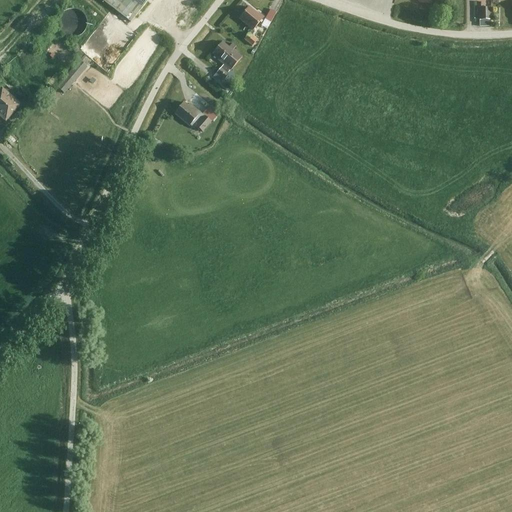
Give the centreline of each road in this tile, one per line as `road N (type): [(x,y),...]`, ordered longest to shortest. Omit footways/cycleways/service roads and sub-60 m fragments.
road 1 (residential): [(59,290),(149,96),(219,0)]
road 2 (residential): [(318,0),(412,30),(470,36)]
